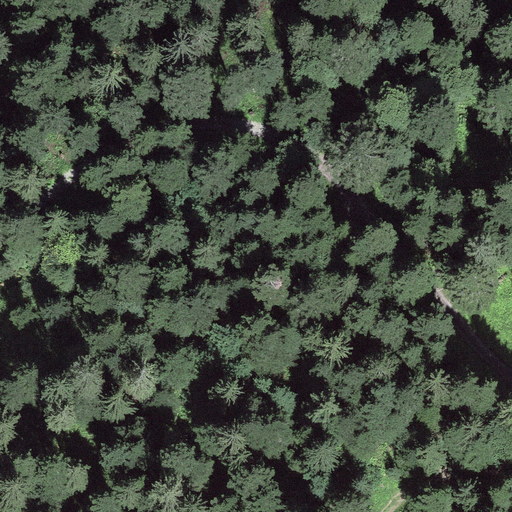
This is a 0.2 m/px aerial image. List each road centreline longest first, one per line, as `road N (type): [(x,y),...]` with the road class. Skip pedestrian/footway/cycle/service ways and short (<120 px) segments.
road 1 (track): [(0,239),(82,172),(147,133),(205,126),(263,136),(316,174),(511,372)]
road 2 (track): [(511,468),(432,477),(382,511)]
